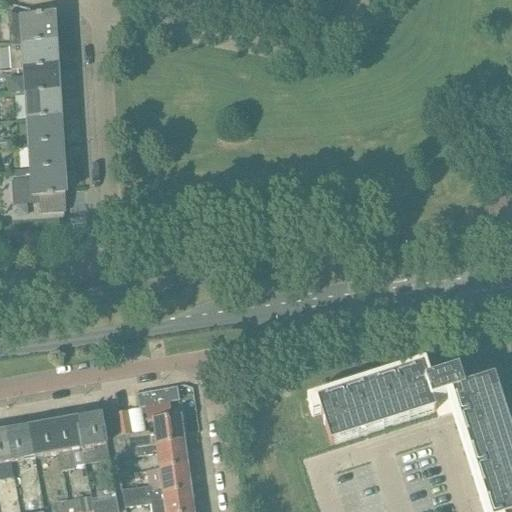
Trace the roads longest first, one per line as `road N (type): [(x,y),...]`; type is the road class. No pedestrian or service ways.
road 1 (secondary): [(0,349),(511,277)]
road 2 (secondary): [(511,234),(0,305)]
road 3 (residential): [(0,393),(204,356),(230,511)]
road 4 (residential): [(95,11),(299,46),(349,30),(366,0)]
road 5 (residential): [(119,275),(95,11)]
road 6 (residential): [(317,471),(441,431),(468,511)]
road 7 (residential): [(119,275),(0,291)]
